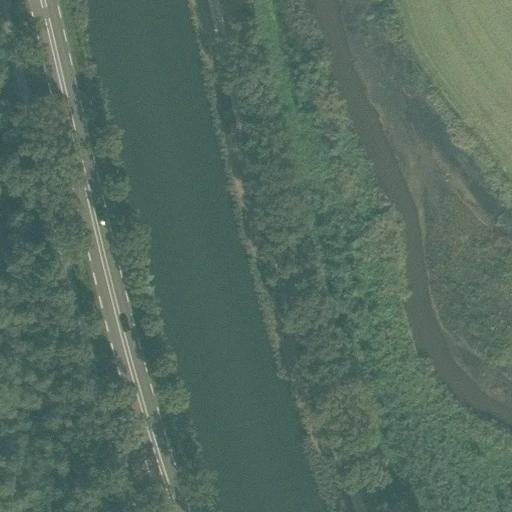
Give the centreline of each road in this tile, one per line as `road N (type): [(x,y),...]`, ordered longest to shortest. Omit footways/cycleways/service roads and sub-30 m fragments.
road 1 (primary): [(176,511),(118,313),(44,0)]
road 2 (track): [(339,511),(207,0)]
